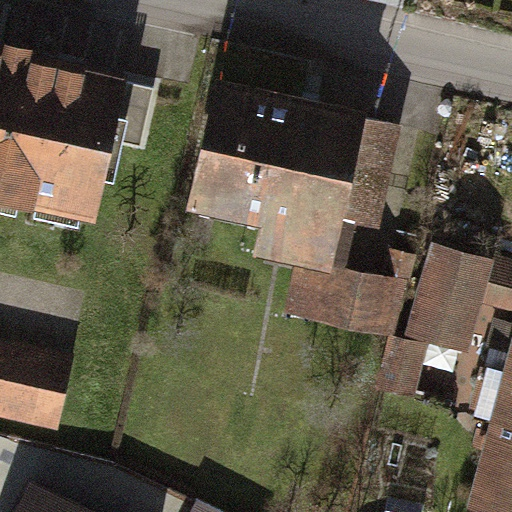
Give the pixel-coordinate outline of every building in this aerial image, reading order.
[(0,49),(0,202),(80,220),(113,75),(0,49)] [(152,140),(159,78),(135,75),(129,137),(152,140)] [(419,125),(209,80),(183,200),(258,216),(251,250),(300,261),(289,312),(399,336),(412,276),(335,259),(341,230),(393,241),(419,125)] [(508,312),(511,312),(511,262),(430,245),(397,399),(474,415),(496,309),(508,312)] [(511,511),(511,312),(508,312),(466,511),(472,511),(511,511)] [(0,416),(59,430),(76,357),(0,339),(0,416)] [(111,511),(31,473),(11,511),(111,511)] [(239,511),(208,496),(199,511),(239,511)]
